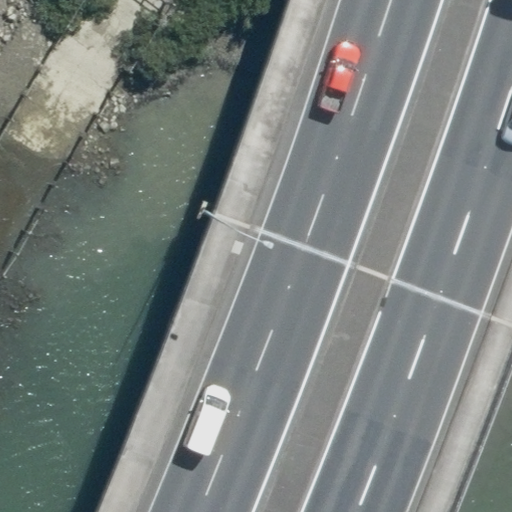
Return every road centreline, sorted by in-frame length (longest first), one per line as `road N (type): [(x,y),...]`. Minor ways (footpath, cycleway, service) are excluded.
road 1 (primary): [(190,511),(346,132),(391,0)]
road 2 (primary): [(511,77),(354,511)]
